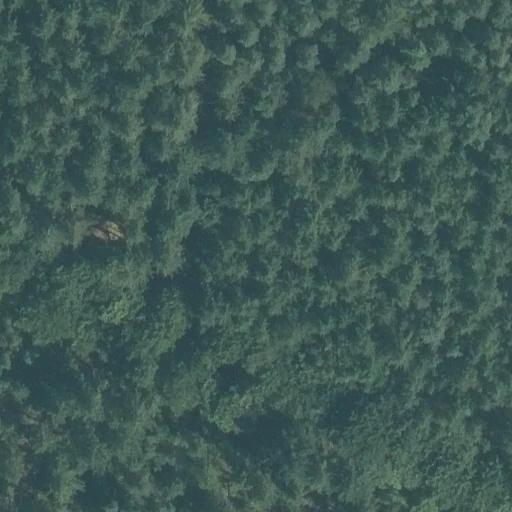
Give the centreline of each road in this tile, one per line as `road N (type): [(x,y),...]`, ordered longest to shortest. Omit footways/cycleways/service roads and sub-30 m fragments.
road 1 (track): [(511,495),(0,228)]
road 2 (track): [(200,0),(175,321)]
